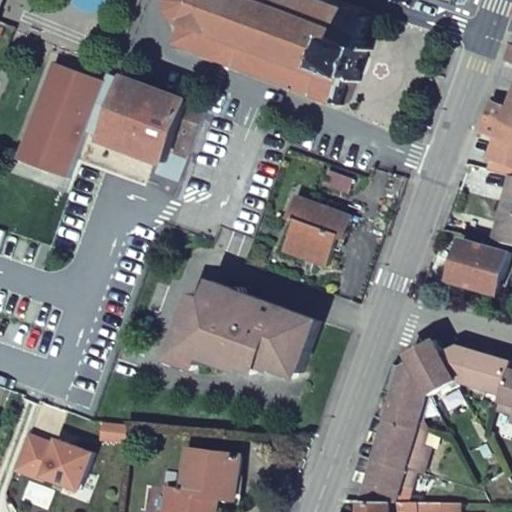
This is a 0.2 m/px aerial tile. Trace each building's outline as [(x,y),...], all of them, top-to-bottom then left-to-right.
[(372,20),(317,0),(173,0),(174,4),(176,13),(179,17),(183,20),(188,21),(180,43),(340,104),(347,85),(352,87),(355,80),(359,81),(372,49),(367,47),(370,40),(365,37),(372,20)] [(111,70),(87,134),(169,163),(173,152),(190,158),(205,119),(209,107),(111,70)] [(511,108),(497,103),(492,118),(511,124),(511,108)] [(511,124),(492,118),(486,135),(502,140),(496,161),(511,166),(511,124)] [(169,163),(186,170),(190,158),(173,152),(169,163)] [(511,166),(496,161),(492,171),(511,175),(511,166)] [(406,181),(393,176),(387,189),(401,195),(406,181)] [(347,239),(354,221),(329,212),(331,207),(298,195),(290,218),(298,221),(287,251),(309,259),(311,253),(332,261),(341,237),(347,239)] [(511,203),(501,242),(511,244),(511,203)] [(329,212),(354,221),(356,216),(331,207),(329,212)] [(511,256),(511,252),(466,240),(455,280),(501,293),(511,256)] [(217,301),(222,285),(216,283),(211,298),(217,301)] [(323,323),(222,285),(217,301),(211,298),(198,294),(175,356),(201,366),(204,356),(231,366),(232,364),(243,368),(246,362),(263,369),(264,366),(277,370),(279,364),(304,373),(323,323)] [(435,339),(412,353),(433,390),(435,394),(460,379),(440,341),(435,339)] [(511,372),(511,362),(440,341),(460,379),(506,393),(511,372)] [(412,353),(398,361),(388,388),(394,390),(387,417),(423,428),(433,390),(412,353)] [(511,372),(506,393),(501,410),(511,413),(511,372)] [(24,395),(10,434),(24,440),(34,416),(55,423),(60,408),(24,395)] [(431,431),(423,428),(387,417),(378,415),(373,429),(387,434),(379,459),(420,470),(426,472),(434,446),(428,444),(431,431)] [(167,511),(215,511),(218,497),(228,499),(232,478),(240,479),(242,457),(189,451),(184,492),(170,490),(167,511)] [(379,459),(363,455),(358,469),(375,474),(367,500),(410,501),(420,470),(379,459)] [(232,478),(228,499),(238,500),(240,479),(232,478)] [(463,511),(463,503),(410,501),(367,500),(366,511),(423,511),(447,511),(446,511),(463,511)]
